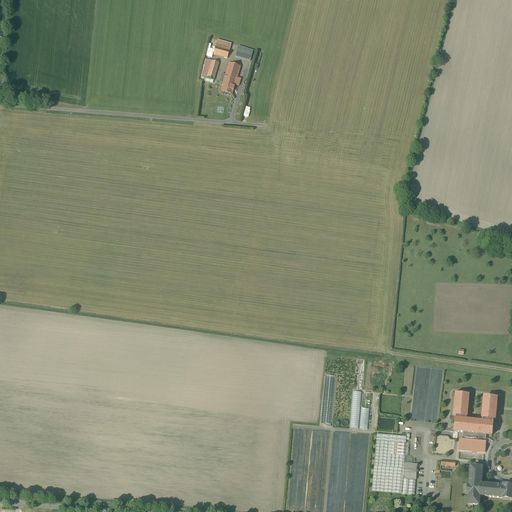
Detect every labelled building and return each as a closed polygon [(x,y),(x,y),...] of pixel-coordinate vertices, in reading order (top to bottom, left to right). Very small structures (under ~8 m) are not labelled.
[(232,45),(217,41),(213,55),(228,59),(232,45)] [(253,52),(238,48),(235,58),(250,62),(253,52)] [(219,64),(207,61),(203,77),(215,80),(219,64)] [(225,77),(240,82),(241,79),(238,78),(241,68),(228,65),(225,77)] [(240,82),(225,77),(221,92),(234,95),(237,86),(239,86),(240,82)] [(370,394),(353,393),(350,429),(368,430),(370,394)] [(471,396),(454,394),(452,419),(455,419),(454,433),(465,434),(465,441),(462,441),(461,452),(489,455),(490,443),(486,443),(487,436),(498,437),(500,421),(501,422),(503,400),(488,398),(486,421),(469,420),(471,396)] [(376,435),(371,492),(416,495),(418,466),(404,465),(406,437),(376,435)] [(487,468),(472,467),(469,506),(483,507),(484,498),(511,500),(511,487),(485,485),(487,468)]
